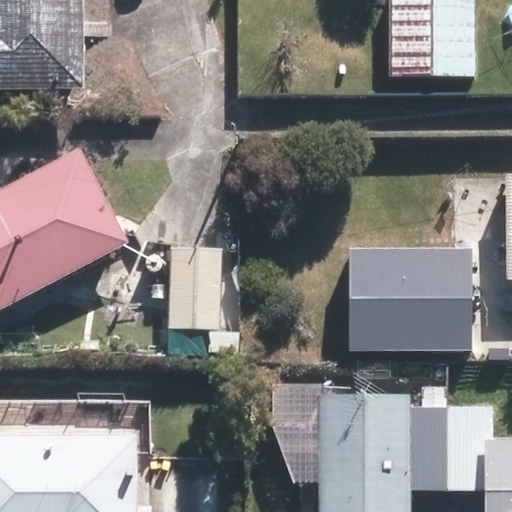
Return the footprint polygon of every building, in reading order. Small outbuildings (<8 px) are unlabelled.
[(0,0),(0,83),(82,82),(81,0),(0,0)] [(469,0),(392,1),(393,74),(470,73),(469,0)] [(0,306),(122,244),(80,163),(0,203),(0,306)] [(478,255),(355,256),(356,341),(479,340),(478,255)] [(219,260),(170,260),(171,321),(220,320),(219,260)] [(417,391),(325,392),(326,511),(387,511),(387,510),(419,509),(417,391)] [(491,406),(427,406),(428,486),(492,485),(491,406)] [(511,511),(511,435),(496,435),(496,511),(511,511)] [(133,511),(132,439),(0,441),(0,511),(133,511)]
